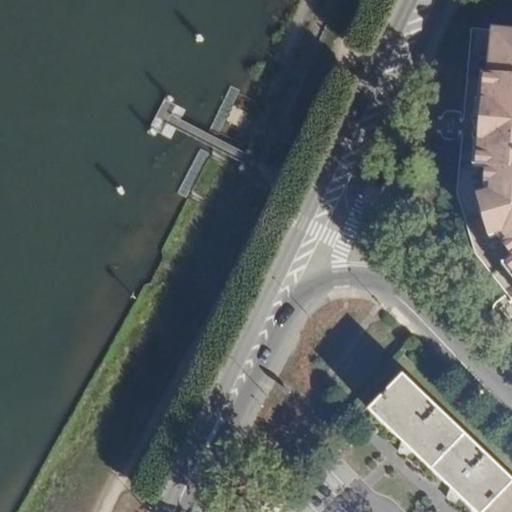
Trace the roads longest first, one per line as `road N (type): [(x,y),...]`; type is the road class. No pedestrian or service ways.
road 1 (primary): [(410,0),(173,511)]
road 2 (primary): [(433,302),(368,273),(338,273),(300,290),(173,511)]
road 3 (primary): [(433,302),(361,216),(353,189),(443,0)]
road 4 (primary): [(511,396),(433,302)]
